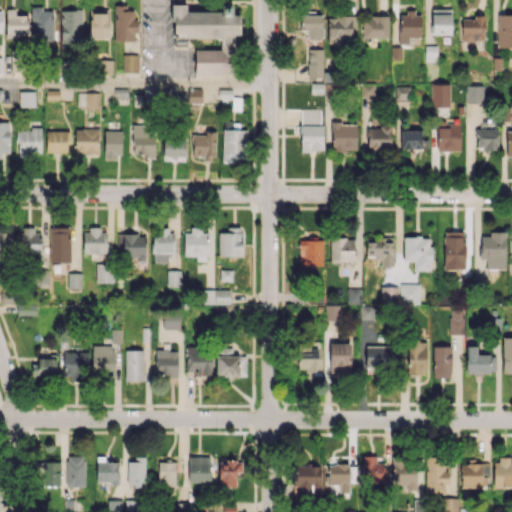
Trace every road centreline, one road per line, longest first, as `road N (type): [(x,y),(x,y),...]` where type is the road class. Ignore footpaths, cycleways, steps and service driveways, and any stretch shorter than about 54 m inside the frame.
road 1 (residential): [(267,0),(269,511)]
road 2 (tertiary): [(511,419),(0,418)]
road 3 (residential): [(511,194),(0,194)]
